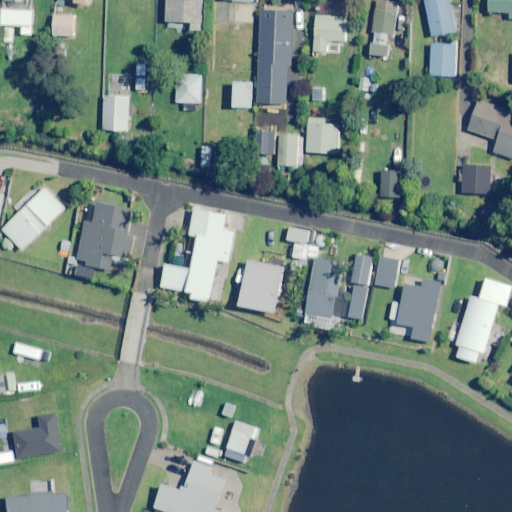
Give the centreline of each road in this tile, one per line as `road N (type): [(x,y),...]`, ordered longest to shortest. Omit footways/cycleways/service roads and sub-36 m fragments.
road 1 (residential): [(163,186),(481,250),(511,270)]
road 2 (residential): [(163,186),(122,395)]
road 3 (residential): [(122,395),(138,403),(148,425),(115,511)]
road 4 (residential): [(109,511),(92,427),(99,405),(122,395)]
